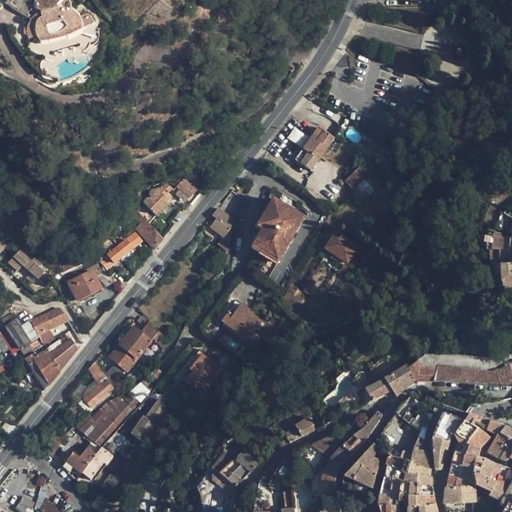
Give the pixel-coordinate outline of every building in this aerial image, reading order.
[(26,18),(27,16),(28,11),(29,4),(28,0),(14,0),(10,7),(11,7),(13,6),(25,14),(24,17),(26,18)] [(28,11),(27,16),(33,20),(30,26),(29,32),(29,38),(38,37),(40,42),(57,40),(71,36),(78,33),(88,28),(86,21),(84,16),(82,14),(75,9),(72,4),(67,0),(36,0),(36,3),(32,0),(28,0),(29,4),(28,11)] [(318,128),(311,138),(315,142),(323,131),(318,128)] [(315,142),(311,138),(295,160),(310,171),(333,139),(323,131),(315,142)] [(362,164),(348,178),(357,186),(371,173),(362,164)] [(204,179),(196,172),(192,176),(188,173),(177,185),(190,197),(197,188),(196,187),(204,179)] [(353,190),(357,186),(348,178),(345,181),(353,190)] [(169,192),(174,187),(167,181),(162,186),(160,184),(155,190),(152,189),(149,190),(148,193),(149,195),(143,201),(158,216),(172,201),(170,199),(173,195),(169,192)] [(282,194),(274,189),(269,198),(274,201),(257,228),(263,231),(253,248),(277,263),(304,218),(276,203),(282,194)] [(133,211),(140,219),(144,216),(136,207),(133,211)] [(490,225),(489,227),(496,228),(501,213),(490,207),(483,223),(490,225)] [(231,220),(218,210),(213,216),(216,219),(210,227),(219,234),(215,240),(227,251),(231,230),(231,220)] [(138,227),(155,248),(161,240),(163,237),(147,219),(143,223),(138,227)] [(494,233),(496,228),(489,227),(488,227),(487,234),(492,235),(493,235),(494,233)] [(144,240),(136,231),(122,241),(120,238),(107,249),(110,252),(107,254),(115,263),(144,240)] [(325,249),(333,254),(347,263),(358,247),(336,232),(325,249)] [(487,244),(486,250),(492,250),(509,251),(510,238),(500,237),(493,235),(492,235),(492,244),(487,244)] [(39,279),(47,270),(44,266),(37,259),(34,262),(20,249),(16,254),(13,257),(8,262),(18,272),(24,266),(34,276),(33,277),(36,280),(38,278),(39,279)] [(68,270),(95,257),(90,250),(65,263),(68,270)] [(511,263),(511,252),(509,251),(492,250),(493,257),(499,258),(500,264),(511,263)] [(107,254),(98,261),(105,271),(115,263),(107,254)] [(345,267),(347,263),(333,254),(331,258),(345,267)] [(511,292),(511,263),(500,264),(500,267),(501,283),(503,287),(507,287),(508,293),(511,292)] [(78,300),(101,288),(93,270),(70,282),(78,300)] [(107,287),(113,282),(105,271),(99,276),(107,287)] [(331,291),(341,277),(336,273),(325,287),(331,291)] [(299,290),(293,297),(303,304),(308,298),(299,290)] [(296,312),(303,304),(293,297),(287,292),(281,300),(296,312)] [(249,311),(242,305),(241,306),(232,318),(228,315),(223,322),(248,341),(262,322),(249,312),(249,311)] [(50,330),(68,319),(60,307),(31,320),(40,336),(41,338),(45,345),(55,339),(50,330)] [(4,322),(11,333),(21,326),(14,315),(4,322)] [(139,324),(144,328),(149,322),(144,318),(139,324)] [(154,339),(162,347),(168,342),(154,327),(153,328),(149,322),(144,328),(140,333),(133,328),(110,358),(127,372),(154,339)] [(21,326),(11,333),(20,349),(31,342),(21,326)] [(22,350),(27,358),(36,352),(47,346),(45,345),(41,338),(40,336),(34,340),(35,343),(22,350)] [(61,345),(50,352),(61,369),(77,348),(71,338),(67,341),(64,337),(59,341),(61,345)] [(27,358),(34,370),(45,389),(61,369),(50,352),(48,349),(39,355),(36,352),(27,358)] [(202,356),(191,370),(193,372),(187,379),(185,382),(201,395),(220,370),(202,356)] [(425,357),(410,369),(420,383),(442,382),(451,382),(484,386),(484,371),(455,368),(435,368),(435,361),(432,361),(432,357),(425,357)] [(456,357),(432,357),(432,361),(435,361),(435,368),(455,368),(484,371),(483,359),(456,357)] [(503,370),(509,365),(511,363),(504,361),(501,359),(494,357),(487,359),(483,359),(484,371),(491,372),(499,369),(503,370)] [(27,374),(34,370),(27,358),(23,360),(20,362),(27,374)] [(92,408),(105,396),(114,389),(112,386),(105,376),(95,362),(90,369),(101,386),(99,387),(94,392),(85,400),(91,407),(86,411),(88,414),(93,410),(92,408)] [(140,365),(125,380),(128,385),(134,382),(145,371),(140,365)] [(511,372),(509,365),(503,370),(504,374),(511,372)] [(369,378),(359,393),(381,381),(406,367),(405,366),(369,378)] [(417,383),(420,383),(410,369),(408,370),(406,367),(381,381),(359,393),(366,405),(372,401),(373,402),(392,391),(396,398),(409,386),(413,384),(416,382),(417,383)] [(114,368),(105,376),(112,386),(116,382),(122,376),(114,368)] [(147,379),(157,387),(158,388),(167,376),(157,368),(147,379)] [(484,371),(484,386),(500,387),(511,387),(511,374),(511,372),(504,374),(503,370),(499,369),(491,372),(484,371)] [(80,431),(93,441),(100,448),(127,417),(153,389),(144,381),(137,388),(137,387),(107,404),(80,431)] [(119,386),(116,382),(112,386),(114,389),(115,391),(125,387),(122,383),(119,386)] [(91,387),(94,392),(99,387),(96,383),(91,387)] [(169,399),(156,390),(150,397),(138,417),(152,426),(169,399)] [(107,399),(105,396),(92,408),(93,410),(107,399)] [(342,409),(347,404),(342,399),(337,404),(342,409)] [(353,436),(345,444),(343,446),(353,455),(360,447),(368,438),(383,416),(378,412),(363,429),(353,436)] [(431,439),(448,444),(450,436),(450,433),(457,420),(441,414),(440,416),(442,417),(437,431),(435,431),(431,439)] [(465,420),(463,424),(459,429),(464,432),(484,445),(489,439),(484,435),(478,430),(472,427),(473,425),(474,423),(475,423),(477,419),(468,416),(465,420)] [(291,444),(315,430),(314,424),(311,418),(309,419),(309,418),(295,427),(298,431),(287,438),(288,440),(291,444)] [(477,419),(475,423),(477,425),(486,430),(497,437),(494,441),(511,453),(511,431),(505,428),(477,419)] [(450,436),(452,437),(453,436),(456,434),(459,429),(463,424),(460,422),(457,420),(450,433),(450,436)] [(472,448),(479,452),(484,445),(464,432),(459,429),(456,434),(453,436),(457,444),(472,448)] [(332,436),(312,446),(326,455),(339,442),(332,436)] [(59,444),(52,439),(44,449),(52,456),(59,444)] [(423,442),(418,439),(413,450),(427,454),(423,442)] [(433,452),(445,455),(448,444),(431,439),(432,452),(433,452)] [(101,448),(100,448),(93,441),(90,445),(98,453),(101,448)] [(509,459),(511,454),(511,453),(494,441),(493,442),(490,448),(509,459)] [(326,455),(331,459),(331,458),(343,446),(339,442),(326,455)] [(463,456),(476,459),(479,452),(472,448),(457,444),(455,453),(463,456)] [(82,474),(95,457),(98,453),(90,445),(80,458),(74,453),(63,468),(70,473),(74,467),(82,474)] [(372,445),(343,478),(372,491),(379,463),(378,462),(377,458),(375,456),(376,453),(375,447),(372,445)] [(326,469),(337,475),(341,467),(353,455),(343,446),(331,458),(331,459),(331,460),(328,465),(326,469)] [(102,448),(101,448),(98,453),(95,457),(104,463),(106,465),(113,457),(102,448)] [(507,462),(509,459),(490,448),(487,455),(498,461),(503,462),(505,462),(507,462)] [(427,454),(413,450),(412,455),(410,463),(417,465),(416,467),(430,471),(427,454)] [(219,473),(236,487),(260,464),(247,451),(244,452),(238,457),(236,461),(234,459),(219,473)] [(440,471),(445,455),(433,452),(435,471),(440,471)] [(401,454),(400,460),(410,463),(412,455),(404,453),(401,454)] [(472,470),(473,475),(479,475),(484,461),(476,459),(463,456),(455,453),(451,467),(462,469),(472,470)] [(323,462),(328,465),(331,460),(331,459),(326,455),(323,462)] [(397,470),(405,474),(408,466),(410,463),(400,460),(392,457),(390,455),(388,455),(386,467),(397,470)] [(91,480),(104,463),(95,457),(82,474),(91,480)] [(479,475),(489,480),(494,467),(484,461),(479,475)] [(417,465),(410,463),(408,466),(405,474),(429,478),(430,471),(416,467),(417,465)] [(379,495),(399,497),(400,483),(402,483),(405,474),(397,470),(386,467),(384,475),(379,495)] [(446,489),(475,487),(473,475),(472,470),(462,469),(451,467),(448,476),(446,489)] [(489,480),(495,483),(496,482),(500,470),(494,467),(489,480)] [(502,487),(502,486),(507,473),(500,470),(496,482),(495,483),(495,484),(502,487)] [(123,478),(113,471),(107,479),(118,488),(123,478)] [(511,511),(511,510),(511,474),(507,473),(502,486),(508,489),(501,503),(499,506),(504,508),(502,511),(511,511)] [(429,478),(405,474),(402,483),(408,484),(421,486),(431,488),(431,478),(429,478)] [(508,489),(502,486),(502,487),(495,484),(495,483),(489,480),(479,475),(473,475),(475,487),(490,493),(488,497),(501,503),(508,489)] [(113,497),(117,489),(108,482),(103,489),(113,497)] [(319,511),(332,511),(340,511),(338,503),(336,482),(321,483),(323,498),(322,498),(323,507),(318,508),(319,511),(320,511),(319,511)] [(408,484),(402,483),(400,483),(399,497),(407,498),(415,498),(433,498),(431,488),(421,486),(408,484)] [(22,501),(21,503),(33,511),(42,495),(28,486),(22,501)] [(475,503),(475,487),(446,489),(438,496),(444,505),(475,503)] [(379,495),(378,507),(391,507),(394,506),(399,506),(399,501),(399,497),(379,495)] [(415,498),(407,498),(407,501),(407,509),(424,507),(435,504),(433,498),(415,498)] [(42,511),(58,511),(52,504),(46,499),(41,510),(42,511)] [(32,511),(33,511),(21,503),(16,509),(19,511),(32,511)]
